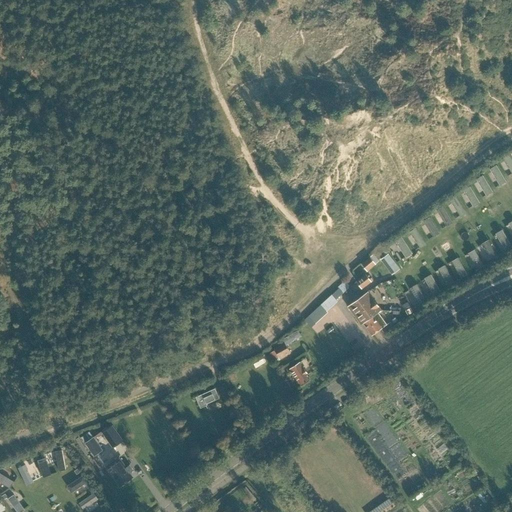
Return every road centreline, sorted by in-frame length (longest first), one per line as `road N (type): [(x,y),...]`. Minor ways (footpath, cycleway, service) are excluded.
road 1 (track): [(511,128),(352,253),(254,343),(0,450)]
road 2 (tertiary): [(167,511),(479,291)]
road 3 (track): [(0,253),(22,308),(22,334),(0,391)]
